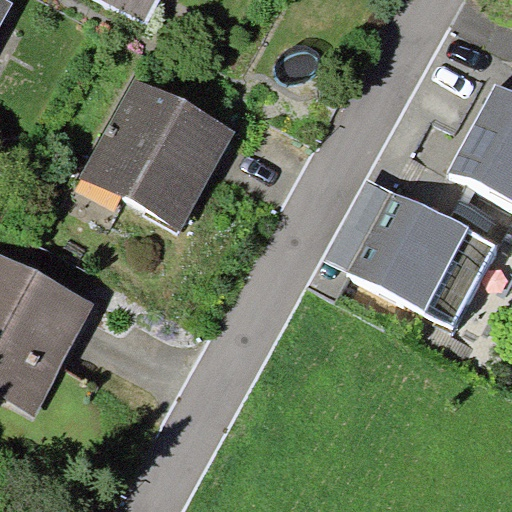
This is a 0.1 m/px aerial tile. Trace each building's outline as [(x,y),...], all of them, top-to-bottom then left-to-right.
[(7,0),(0,0),(0,67),(30,13),(7,0)] [(140,81),(88,182),(195,238),(249,139),(140,81)] [(511,89),(466,177),(511,206),(511,89)] [(510,261),(381,191),(332,272),(464,344),(510,261)] [(0,252),(0,400),(48,426),(108,307),(0,252)]
